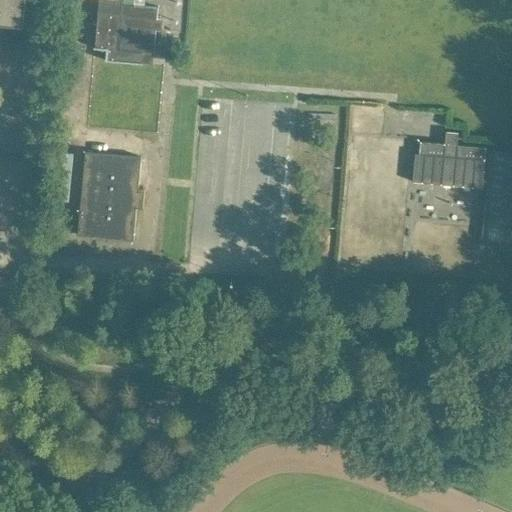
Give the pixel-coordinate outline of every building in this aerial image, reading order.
[(0,0),(0,20),(24,22),(25,0),(0,0)] [(94,47),(94,48),(107,49),(106,58),(105,58),(105,60),(143,63),(143,62),(141,62),(142,52),(154,53),(156,29),(157,19),(158,7),(145,6),(133,5),(123,4),(123,0),(99,0),(95,47),(94,47)] [(84,65),(85,47),(69,46),(67,63),(84,65)] [(457,144),(458,132),(446,130),(445,143),(420,141),(419,153),(415,152),(412,181),(482,188),(486,146),(457,144)] [(511,150),(491,149),(482,238),(511,240),(511,150)] [(86,152),(78,234),(78,235),(134,240),(137,207),(143,208),(145,190),(138,189),(141,157),(86,152)]
